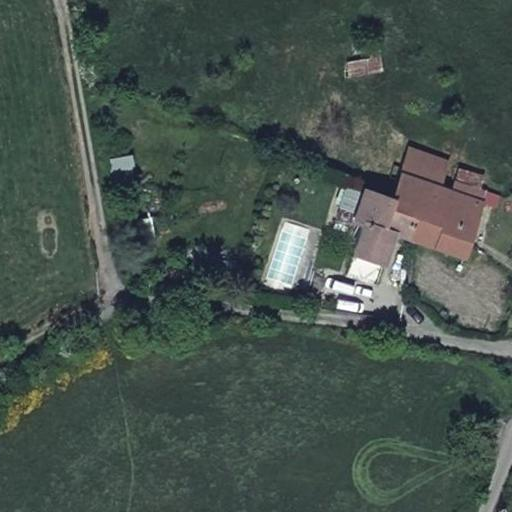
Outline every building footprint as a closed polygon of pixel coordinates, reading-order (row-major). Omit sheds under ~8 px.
[(388,163),(401,167),(407,148),(395,144),(388,163)] [(411,239),(461,257),(479,200),(452,190),(429,183),(437,158),(407,148),(401,167),(391,196),(421,209),(411,239)] [(452,190),(479,200),(484,202),(488,192),(478,188),(483,174),(460,168),(452,190)] [(356,211),(362,192),(346,186),(340,206),(356,211)] [(391,196),(363,186),(362,192),(356,211),(354,217),(364,221),(346,275),(374,285),(393,233),(411,239),(421,209),(391,196)]
